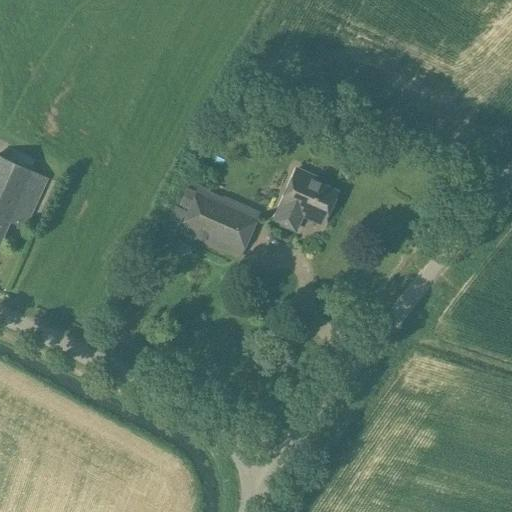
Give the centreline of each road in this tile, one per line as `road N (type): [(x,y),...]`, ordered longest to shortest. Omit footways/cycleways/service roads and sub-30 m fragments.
road 1 (unclassified): [(263,483),(511,178)]
road 2 (unclassified): [(263,483),(61,344),(0,315)]
